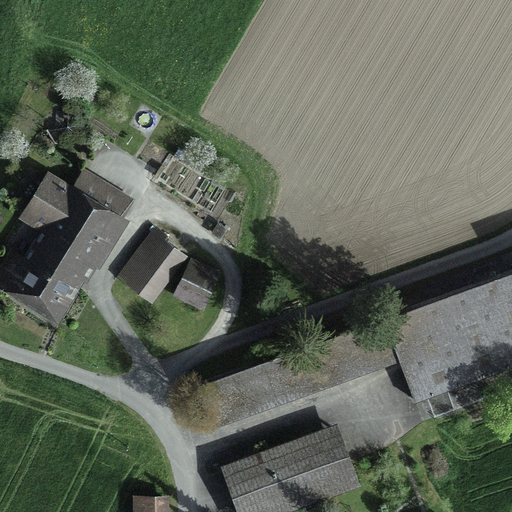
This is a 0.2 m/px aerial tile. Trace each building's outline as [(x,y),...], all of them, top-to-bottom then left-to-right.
[(14,259),(0,286),(70,322),(121,221),(54,187),(35,224),(51,232),(32,269),(14,259)] [(154,239),(123,289),(153,307),(184,257),(154,239)] [(195,267),(180,304),(201,313),(217,276),(195,267)] [(511,284),(198,395),(211,433),(404,365),(418,406),(511,372),(511,284)] [(339,433),(230,472),(243,511),(280,511),(357,485),(339,433)]
